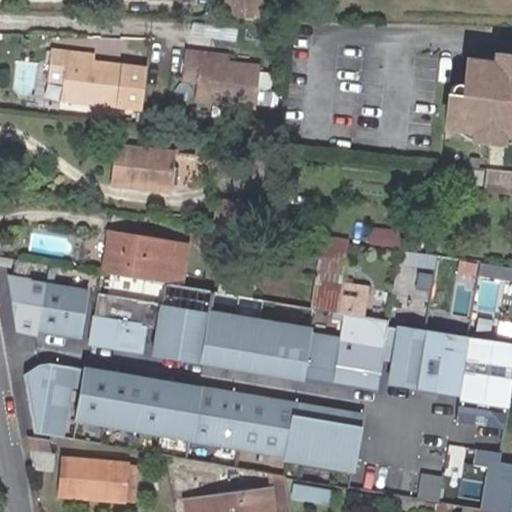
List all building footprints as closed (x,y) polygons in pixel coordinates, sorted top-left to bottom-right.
[(260,18),(259,0),(232,0),(233,17),(260,18)] [(482,57),(474,62),(511,66),(511,54),(494,53),(493,56),(489,56),(482,57)] [(69,56),(53,54),(50,82),(63,84),(61,102),(141,111),(145,73),(93,65),(68,62),(69,56)] [(259,67),(226,64),(200,61),(201,56),(185,55),(182,82),(196,85),(195,102),(255,108),(259,67)] [(93,60),(69,56),(68,62),(93,65),(93,60)] [(511,66),(474,62),(466,61),(462,88),(459,86),(454,86),(452,87),(449,91),(448,93),(449,98),(445,97),(442,128),(450,129),(511,136),(511,66)] [(510,142),(511,140),(511,136),(450,129),(451,130),(458,136),(465,139),(469,140),(469,144),(495,146),(496,143),(506,143),(510,142)] [(112,186),(169,193),(175,156),(116,149),(112,186)] [(511,173),(484,170),(432,165),(431,182),(511,191),(511,173)] [(292,216),(268,212),(265,232),(289,235),(292,216)] [(150,280),(175,284),(182,244),(105,230),(97,271),(150,280)] [(421,236),(388,232),(386,248),(405,251),(419,253),(421,236)] [(335,281),(339,245),(314,241),(309,277),(315,278),(335,281)] [(78,334),(84,289),(27,279),(31,259),(14,257),(11,276),(0,276),(0,306),(4,328),(36,333),(42,327),(78,334)] [(511,265),(485,261),(483,275),(511,279),(511,265)] [(335,281),(315,278),(311,307),(332,311),(335,285),(335,281)] [(457,393),(466,340),(373,325),(374,318),(360,316),(332,311),(311,307),(310,307),(309,312),(306,328),(224,316),(210,313),(213,291),(175,284),(150,280),(147,300),(96,291),(89,343),(374,392),(380,346),(395,349),(390,383),(457,393)] [(364,290),(335,285),(332,311),(360,316),(364,290)] [(309,312),(227,298),(224,316),(306,328),(309,312)] [(31,436),(67,443),(80,369),(56,365),(45,366),(21,382),(31,436)] [(359,416),(80,369),(71,423),(307,463),(308,460),(350,467),(359,416)] [(44,441),(24,438),(27,452),(44,451),(44,441)] [(490,461),(498,462),(500,451),(492,450),(490,461)] [(27,452),(30,467),(48,468),(50,451),(44,451),(27,452)] [(424,483),(419,506),(455,511),(511,511),(511,464),(498,462),(490,461),(446,454),(440,486),(424,483)] [(56,496),(120,500),(120,498),(129,498),(131,467),(122,466),(122,464),(59,460),(56,496)] [(288,511),(288,510),(281,481),(266,478),(268,487),(182,502),(183,511),(288,511)] [(325,489),(281,481),(288,510),(299,507),(294,492),(324,497),(325,489)]
